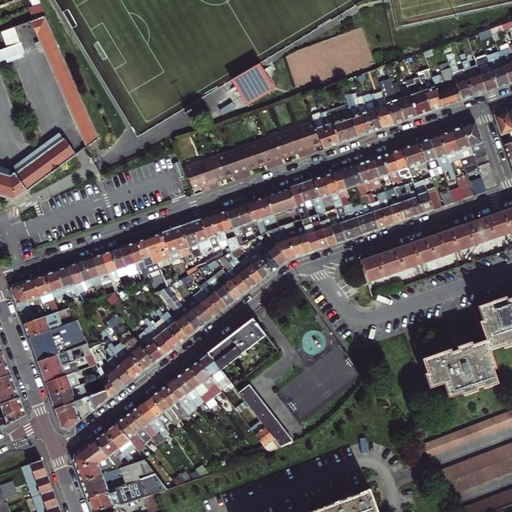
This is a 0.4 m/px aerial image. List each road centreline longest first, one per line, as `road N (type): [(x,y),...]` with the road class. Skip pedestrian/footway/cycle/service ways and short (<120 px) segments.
road 1 (residential): [(0,277),(480,108)]
road 2 (residential): [(315,264),(292,272),(55,453)]
road 3 (residential): [(315,264),(359,324),(511,270)]
road 4 (residential): [(511,195),(315,264)]
road 5 (residential): [(393,511),(380,464),(369,459),(232,511)]
road 6 (residential): [(0,301),(42,417)]
